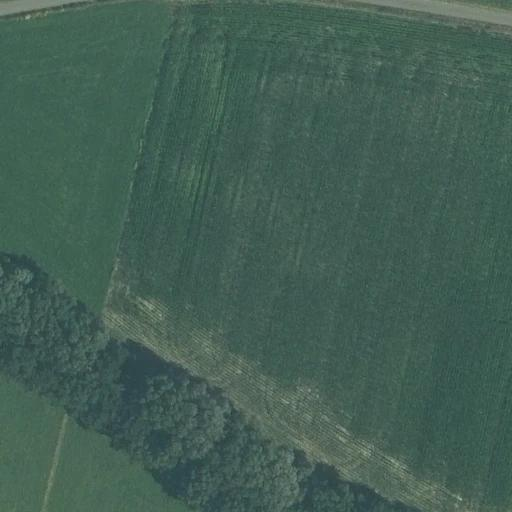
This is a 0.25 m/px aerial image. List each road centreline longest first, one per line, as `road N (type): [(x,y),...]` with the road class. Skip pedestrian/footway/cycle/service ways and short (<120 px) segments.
road 1 (unclassified): [(322,511),(0,289)]
road 2 (unclassified): [(360,0),(511,24)]
